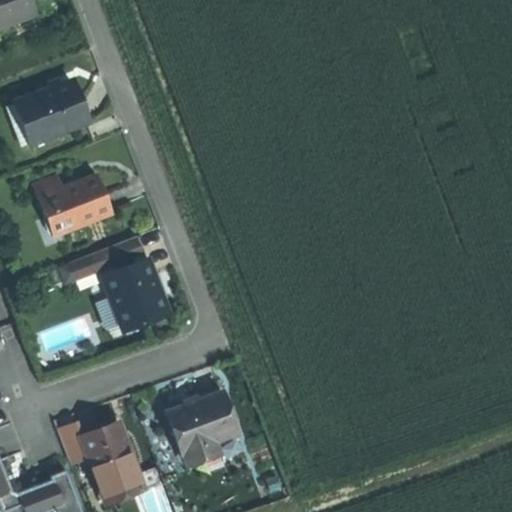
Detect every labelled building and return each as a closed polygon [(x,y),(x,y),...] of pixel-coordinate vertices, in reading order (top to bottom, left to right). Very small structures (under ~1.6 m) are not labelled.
[(0,0),(0,21),(31,9),(27,0),(0,0)] [(71,75),(21,95),(38,136),(87,116),(79,96),(71,75)] [(31,139),(38,136),(21,95),(14,98),(31,139)] [(54,231),(113,208),(106,191),(98,169),(63,183),(58,171),(34,180),(54,231)] [(139,233),(70,260),(77,278),(116,263),(135,256),(146,252),(139,233)] [(137,261),(135,256),(116,263),(118,268),(107,273),(127,324),(168,309),(157,281),(148,257),(137,261)] [(196,398),(170,409),(186,449),(188,449),(194,465),(241,447),(234,430),(242,427),(226,386),(196,398)] [(102,426),(83,433),(90,451),(102,485),(140,471),(120,419),(102,426)] [(73,458),(90,451),(83,433),(78,421),(61,427),(73,458)] [(0,494),(15,488),(3,458),(0,459),(0,494)] [(20,490),(15,488),(0,494),(6,509),(25,502),(29,511),(43,511),(56,507),(57,511),(87,511),(69,467),(53,473),(55,477),(20,490)]
